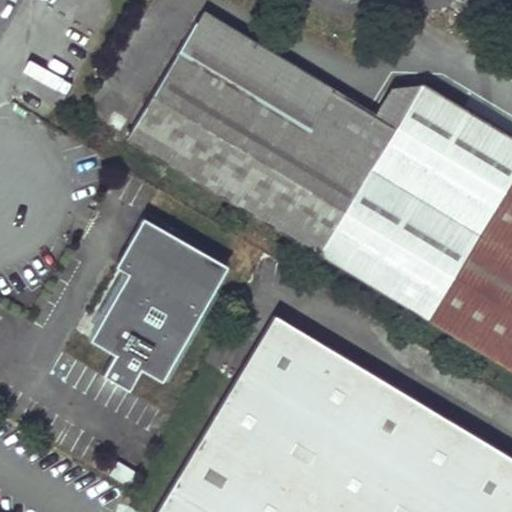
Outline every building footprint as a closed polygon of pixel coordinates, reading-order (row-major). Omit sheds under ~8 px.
[(378,121),(205,19),(179,60),(372,174),(421,90),(394,96),(378,121)] [(372,174),(179,60),(127,147),(511,375),(511,143),(421,90),(372,174)] [(142,216),(140,221),(225,268),(227,263),(142,216)] [(225,268),(140,221),(126,247),(138,253),(99,324),(113,331),(102,350),(108,354),(113,356),(101,378),(128,392),(140,371),(161,383),(225,268)] [(138,253),(126,247),(113,269),(125,276),(138,253)] [(511,511),(511,462),(269,323),(156,511),(511,511)] [(88,343),(102,350),(113,331),(99,324),(88,343)] [(117,460),(109,474),(127,484),(135,470),(117,460)]
